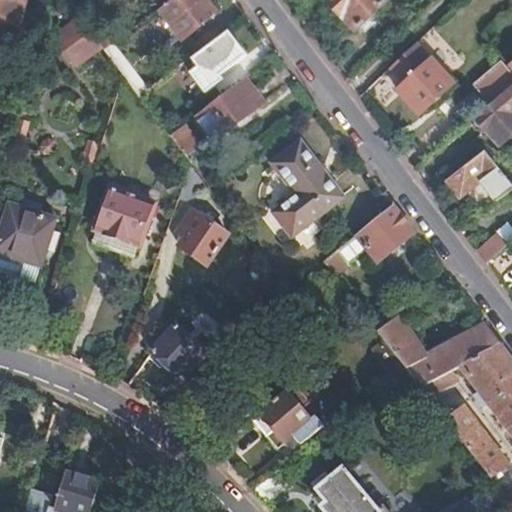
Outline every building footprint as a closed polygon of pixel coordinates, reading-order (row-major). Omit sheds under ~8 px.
[(38,0),(0,0),(0,17),(32,25),(38,0)] [(215,0),(188,0),(171,13),(192,42),(226,15),(215,0)] [(342,0),(339,3),(354,19),(355,18),(367,30),(398,2),(396,0),(342,0)] [(102,50),(93,38),(76,17),(56,32),(61,38),(53,45),(64,59),(70,55),(75,60),(75,64),(86,77),(84,79),(92,89),(95,89),(110,108),(121,75),(102,50)] [(256,55),(239,31),(203,58),(209,65),(200,71),(216,92),(233,79),(230,75),(256,55)] [(109,45),(100,33),(93,38),(102,50),(109,45)] [(437,61),(423,45),(395,70),(410,86),(437,61)] [(459,86),(437,61),(410,86),(404,91),(426,116),(459,86)] [(511,63),(508,67),(511,72),(511,86),(508,90),(474,119),(499,147),(511,135),(511,63)] [(216,142),(267,102),(250,79),(199,118),(216,142)] [(203,147),(188,127),(175,137),(190,157),(203,147)] [(349,196),(311,144),(283,164),(306,196),(285,212),(300,233),(349,196)] [(483,180),(499,199),(511,190),(511,184),(506,177),(485,153),(446,181),(459,196),(483,180)] [(191,204),(201,177),(197,172),(190,163),(177,199),(191,204)] [(132,258),(152,202),(109,186),(89,241),(132,258)] [(0,255),(40,267),(54,219),(7,205),(0,229),(0,255)] [(376,263),(413,235),(392,208),(321,263),(331,274),(344,264),(358,262),(369,254),(376,263)] [(226,236),(191,213),(183,226),(189,229),(178,246),(208,265),(226,236)] [(500,240),(506,246),(511,240),(511,228),(508,224),(500,231),(496,234),(500,240)] [(477,250),(487,263),(506,246),(500,240),(496,234),(477,250)] [(308,272),(283,238),(262,254),(288,288),(296,283),(309,272),(308,272)] [(306,295),(331,275),(331,274),(321,263),(308,272),(309,272),(296,283),(306,295)] [(424,355),(411,334),(424,324),(412,306),(377,332),(407,368),(421,386),(454,369),(459,366),(498,346),(479,320),(476,317),(440,334),(444,344),(424,355)] [(209,356),(177,326),(147,357),(160,370),(165,366),(177,378),(192,362),(197,367),(209,356)] [(511,364),(504,354),(498,346),(459,366),(479,392),(474,397),(484,410),(489,406),(497,415),(511,434),(511,364)] [(421,386),(407,368),(396,376),(410,393),(421,386)] [(428,395),(459,379),(454,369),(421,386),(428,395)] [(309,420),(299,406),(307,400),(296,384),(257,413),(260,417),(255,420),(265,434),(271,430),(280,443),(295,431),(303,440),(320,427),(314,417),(309,420)] [(504,467),(463,409),(454,416),(450,411),(442,416),(449,426),(487,480),(504,467)] [(375,511),(340,465),(326,474),(324,475),(310,485),(323,502),(317,507),(321,511),(398,511),(389,500),(375,511)] [(267,502),(290,487),(280,471),(253,488),(267,502)] [(105,511),(106,508),(104,504),(102,503),(96,501),(100,486),(68,476),(56,511),(49,509),(53,496),(34,490),(27,511),(105,511)] [(102,503),(107,488),(100,486),(96,501),(102,503)] [(499,511),(507,508),(500,498),(494,490),(452,511),(499,511)] [(507,508),(511,505),(511,491),(500,498),(507,508)]
